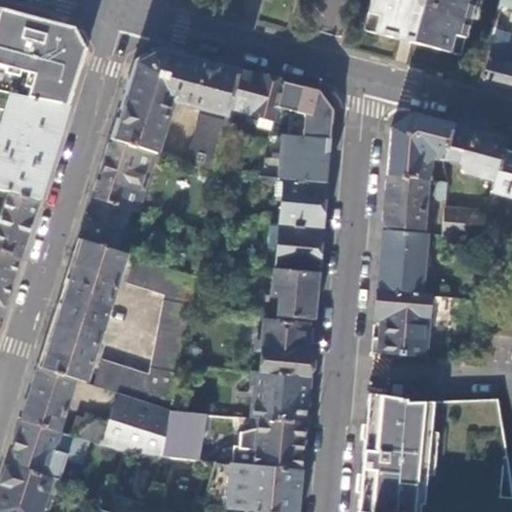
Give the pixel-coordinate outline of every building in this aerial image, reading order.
[(369,0),(361,32),(459,58),(473,4),(461,1),(461,0),(369,0)] [(511,0),(500,0),(499,6),(511,9),(511,0)] [(0,90),(7,92),(67,105),(85,48),(74,28),(22,14),(21,21),(0,15),(0,90)] [(135,61),(110,140),(155,155),(156,155),(173,103),(225,117),(227,111),(237,70),(157,49),(135,61)] [(511,65),(486,59),(480,83),(511,91),(511,65)] [(283,82),(237,70),(227,111),(232,112),(273,122),(276,110),(283,82)] [(0,190),(7,191),(37,201),(67,105),(7,92),(0,116),(0,190)] [(330,140),(332,115),(276,110),(273,122),(269,135),(286,136),(330,140)] [(224,124),(222,130),(227,131),(228,126),(232,112),(227,111),(225,117),(224,124)] [(390,129),(386,177),(425,180),(428,180),(429,165),(427,162),(429,159),(440,161),(451,126),(411,115),(390,129)] [(212,173),(222,130),(224,124),(200,118),(195,138),(183,164),(212,173)] [(268,139),(269,135),(228,126),(227,131),(251,139),(268,139)] [(505,140),(451,126),(440,161),(460,166),(459,171),(462,174),(493,183),(502,150),(505,140)] [(326,186),(330,140),(286,136),(284,154),(291,154),(290,167),(288,182),(326,186)] [(110,140),(91,198),(129,209),(137,212),(155,155),(110,140)] [(511,153),(502,150),(493,183),(490,193),(511,198),(511,153)] [(386,177),(382,227),(421,230),(425,180),(386,177)] [(445,201),(447,181),(429,180),(426,198),(445,201)] [(322,230),(326,186),(288,182),(283,181),(282,184),(281,196),(279,226),(322,230)] [(273,195),(281,196),(282,184),(275,183),(273,195)] [(0,251),(19,257),(37,201),(7,191),(0,214),(0,251)] [(91,198),(78,240),(115,252),(129,209),(91,198)] [(454,237),(457,210),(444,208),(441,236),(454,237)] [(467,238),(470,211),(457,210),(454,237),(467,238)] [(481,226),(485,213),(470,211),(467,238),(478,239),(481,226)] [(277,250),(279,226),(269,225),(266,249),(277,250)] [(318,269),(322,230),(279,226),(277,250),(276,265),(318,269)] [(490,242),(496,244),(500,230),(481,226),(478,239),(490,242)] [(381,231),(376,292),(421,295),(426,235),(381,231)] [(78,240),(37,369),(75,381),(84,384),(125,255),(115,252),(78,240)] [(0,304),(4,306),(19,257),(0,251),(0,304)] [(189,308),(195,277),(133,257),(125,283),(163,296),(149,377),(101,361),(92,387),(118,395),(170,411),(178,365),(189,308)] [(313,319),(317,275),(274,271),(271,297),(278,298),(276,316),(313,319)] [(372,339),(371,354),(374,354),(424,358),(430,296),(421,295),(376,292),(374,313),(380,314),(378,340),(372,339)] [(308,376),(310,354),(305,353),(307,325),(263,320),(261,340),(256,339),(255,352),(260,352),(258,372),(297,375),(308,376)] [(37,369),(20,421),(59,433),(75,381),(37,369)] [(250,371),(249,384),(251,384),(248,419),(257,420),(304,424),(306,400),(295,399),(297,375),(258,372),(250,371)] [(308,376),(297,375),(295,399),(306,400),(308,376)] [(359,483),(356,511),(511,511),(511,506),(496,400),(405,403),(404,400),(367,394),(360,470),(366,471),(364,484),(359,483)] [(170,412),(170,411),(118,395),(109,423),(96,419),(90,443),(117,452),(161,458),(170,412)] [(232,433),(233,418),(170,412),(161,458),(206,463),(208,454),(198,454),(203,422),(208,422),(207,431),(232,433)] [(90,443),(96,419),(85,415),(77,439),(86,442),(90,443)] [(300,470),(304,424),(257,420),(256,436),(240,434),(239,449),(233,449),(232,464),(300,470)] [(59,433),(20,421),(6,466),(52,481),(58,483),(67,457),(80,461),(86,442),(77,439),(59,433)] [(249,511),(296,511),(300,470),(232,464),(213,462),(200,508),(245,511),(249,511)] [(42,511),(52,481),(6,466),(0,485),(0,511),(42,511)]
